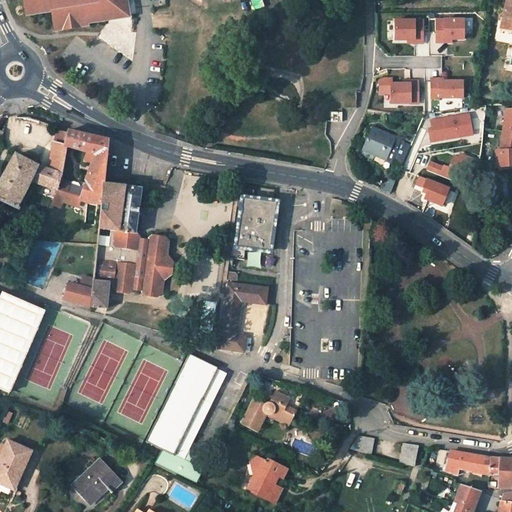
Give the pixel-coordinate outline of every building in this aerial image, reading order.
[(25,0),(28,15),(54,11),(57,30),(87,26),(86,20),(111,16),(123,0),(25,0)] [(123,0),(111,16),(127,14),(124,0),(123,0)] [(511,0),(507,0),(502,28),(511,30),(511,0)] [(464,18),(436,19),(436,42),(445,41),(445,38),(452,38),(464,38),(464,18)] [(423,20),(395,20),(395,40),(407,40),(415,40),(415,43),(423,43),(423,20)] [(403,83),(391,84),(391,103),(419,103),(419,80),(410,80),(410,83),(403,83)] [(447,81),(431,81),(431,99),(440,99),(440,98),(463,98),(463,81),(447,81)] [(486,105),(485,114),(492,115),(493,105),(486,105)] [(511,108),(507,108),(500,152),(496,152),(497,166),(511,165),(511,108)] [(342,113),(332,112),(332,121),(342,121),(342,113)] [(470,112),(431,119),(432,126),(428,127),(431,142),(474,135),(470,112)] [(410,143),(372,125),(366,141),(362,149),(391,162),(389,168),(398,172),(410,143)] [(65,132),(58,130),(55,141),(62,143),(65,132)] [(68,146),(79,149),(82,134),(68,131),(64,145),(68,146)] [(81,198),(102,205),(103,196),(104,185),(107,153),(108,140),(82,134),(79,149),(97,154),(85,187),(82,186),(80,182),(75,180),(70,183),(61,180),(58,190),(81,198)] [(64,145),(54,143),(49,171),(16,154),(0,182),(0,200),(19,210),(21,207),(19,206),(33,181),(46,185),(58,190),(61,180),(64,174),(68,146),(64,145)] [(461,173),(478,180),(479,161),(460,153),(458,157),(454,155),(449,167),(444,165),(443,167),(430,162),(427,170),(458,182),(461,173)] [(451,188),(420,176),(416,185),(424,188),(422,192),(426,193),(424,199),(443,207),(451,188)] [(134,290),(141,290),(146,296),(157,297),(163,293),(164,280),(173,274),(174,262),(168,255),(169,242),(165,236),(153,234),(148,239),(141,238),(137,233),(136,233),(141,189),(104,185),(103,196),(102,205),(100,228),(95,281),(94,290),(92,306),(107,308),(110,283),(114,283),(113,287),(116,292),(129,293),(134,290)] [(255,191),(240,188),(226,280),(237,281),(238,276),(235,273),(232,272),(234,259),(245,260),(246,248),(270,252),(277,204),(254,200),(255,191)] [(81,198),(58,190),(56,196),(64,199),(64,200),(78,205),(81,198)] [(64,199),(56,196),(52,203),(61,207),(64,200),(64,199)] [(219,348),(243,352),(243,351),(250,352),(252,338),(245,337),(236,335),(240,301),(265,304),(267,289),(228,283),(219,348)] [(69,284),(65,298),(92,306),(94,290),(69,284)] [(0,388),(8,392),(43,310),(2,293),(0,296),(0,388)] [(190,355),(147,441),(174,455),(174,453),(185,459),(211,404),(222,382),(226,374),(217,369),(190,355)] [(290,399),(276,391),(270,403),(269,403),(268,404),(267,404),(266,404),(266,405),(265,405),(265,406),(264,407),(261,405),(262,403),(254,399),(241,424),(258,432),(267,415),(268,415),(269,415),(270,415),(271,415),(272,415),(273,415),(274,414),(274,413),(291,422),(297,410),(288,405),(290,399)] [(300,404),(290,399),(288,405),(297,410),(300,404)] [(291,422),(274,413),(274,414),(273,415),(272,415),(271,415),(270,415),(269,415),(268,415),(267,415),(289,426),(291,422)] [(371,454),(375,438),(359,436),(351,449),(371,454)] [(32,451),(8,440),(0,457),(0,489),(12,495),(9,501),(12,502),(17,491),(14,490),(32,451)] [(404,443),(401,460),(415,463),(419,445),(404,443)] [(451,451),(446,471),(458,474),(459,468),(474,471),(482,473),(489,475),(491,457),(472,454),(451,451)] [(254,476),(247,490),(274,504),(282,488),(274,484),(271,483),(275,475),(278,477),(282,478),(287,469),(268,459),(267,461),(255,456),(251,463),(254,476)] [(500,474),(499,489),(511,487),(511,458),(506,458),(496,457),(491,457),(489,475),(489,476),(500,474)] [(120,482),(100,460),(72,485),(90,504),(104,491),(105,493),(109,490),(111,492),(120,482)] [(402,492),(406,483),(399,480),(396,490),(402,492)] [(464,486),(453,511),(472,511),(474,507),(480,493),(481,492),(464,486)] [(511,511),(511,493),(503,495),(502,498),(498,511),(511,511)]
